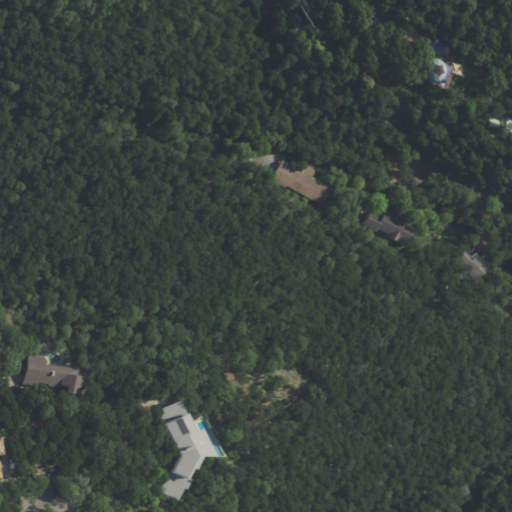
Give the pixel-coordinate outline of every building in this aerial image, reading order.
[(299,4),(309,23),(291,33),(284,19),(288,17),(284,10),(298,3),(299,4)] [(441,54),(431,50),(436,38),(447,43),(441,54)] [(437,60),(441,61),(442,64),(448,67),(438,86),(432,84),(426,83),(421,80),(419,74),(419,69),(422,64),(427,60),(434,59),(437,60)] [(511,118),(508,118),(505,119),(489,117),(488,129),(511,132),(511,134),(511,118)] [(255,159),(252,165),(243,162),(246,154),(255,158),(255,159)] [(315,173),(316,173),(313,178),(333,190),(324,205),(292,187),(291,189),(274,179),(284,162),(302,172),(305,167),(315,173)] [(388,210),(412,222),(410,227),(417,230),(408,247),(388,237),(390,234),(380,229),(379,231),(365,224),(372,212),(382,217),(386,209),(388,210)] [(468,251),(476,258),(480,253),(486,259),(488,257),(495,263),(479,280),(459,260),(468,250),(468,251)] [(33,353),(34,353),(36,356),(41,356),(44,361),(44,363),(65,366),(69,362),(80,363),(78,373),(85,374),(84,385),(80,385),(79,394),(65,392),(66,386),(61,385),(60,390),(20,385),(24,355),(28,353),(33,353)] [(205,450),(208,456),(195,455),(188,469),(186,468),(182,476),(187,479),(182,490),(179,489),(174,500),(159,493),(169,473),(167,471),(174,456),(159,423),(161,422),(155,410),(175,400),(189,429),(195,427),(205,450)]
